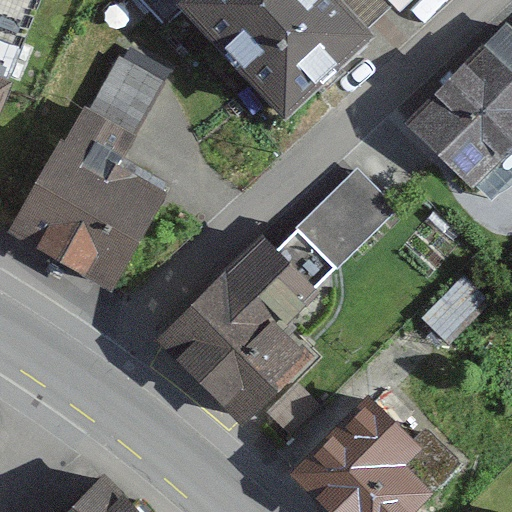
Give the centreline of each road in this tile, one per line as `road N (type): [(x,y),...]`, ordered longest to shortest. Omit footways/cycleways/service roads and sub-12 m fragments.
road 1 (residential): [(478,0),(109,348),(84,384)]
road 2 (secondary): [(84,384),(240,511)]
